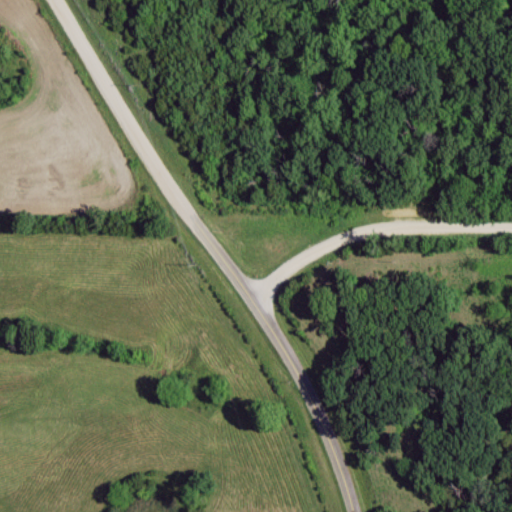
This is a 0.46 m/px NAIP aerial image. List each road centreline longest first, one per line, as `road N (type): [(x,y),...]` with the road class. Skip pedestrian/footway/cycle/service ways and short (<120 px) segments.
road 1 (residential): [(350,511),(294,368),(253,299),(156,176),(48,0)]
road 2 (residential): [(511,232),(418,231),(331,246),(253,299)]
